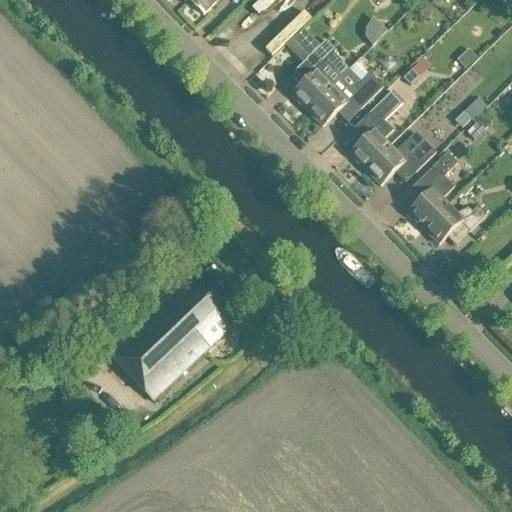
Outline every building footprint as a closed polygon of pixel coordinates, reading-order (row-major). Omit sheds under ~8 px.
[(190,0),(187,3),(203,19),(222,0),(190,0)] [(258,14),(277,0),(254,0),(250,3),(258,14)] [(313,77),(291,99),(307,115),(332,90),(349,74),(342,68),(343,67),(333,57),(335,55),(325,44),(309,60),(303,67),(313,77)] [(418,68),(403,82),(411,90),(425,74),(431,69),(423,62),(418,68)] [(332,90),(307,115),(323,131),(348,106),(351,103),(350,103),(356,97),(352,93),(360,85),(349,74),(332,90)] [(356,97),(350,103),(351,103),(360,113),(366,108),(383,90),(369,76),(360,85),(352,93),(356,97)] [(365,174),(390,150),(384,144),(393,134),(384,126),(403,107),(392,95),(363,124),(373,134),(349,158),(365,174)] [(463,117),(455,125),(462,133),(471,124),(473,126),(482,117),(487,111),(477,102),(463,117)] [(476,129),(467,137),(474,144),(483,136),(476,129)] [(417,138),(406,149),(397,157),(390,150),(365,174),(381,191),(405,167),(416,177),(436,157),(425,146),(417,138)] [(507,145),(501,150),(505,155),(511,149),(507,145)] [(407,216),(424,233),(449,208),(443,202),(454,191),(444,180),(458,166),(447,156),(421,182),(432,192),(407,216)] [(449,208),(424,233),(439,248),(461,226),(470,235),(487,218),(480,211),(474,217),(470,212),(457,216),(449,208)] [(242,306),(210,272),(191,290),(183,282),(105,356),(153,406),(231,333),(223,324),(242,306)]
